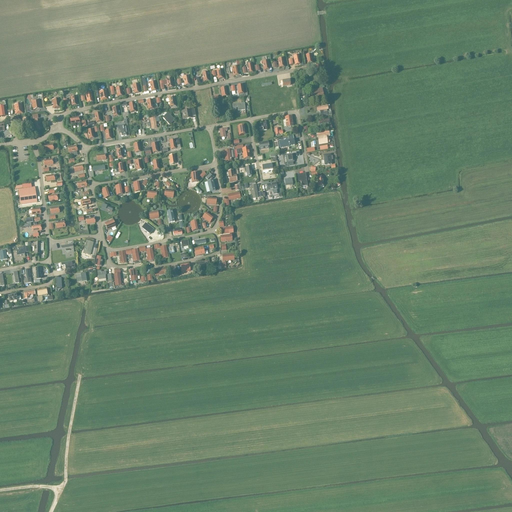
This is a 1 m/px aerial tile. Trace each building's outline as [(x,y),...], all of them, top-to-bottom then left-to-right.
[(322,90),(311,91),(313,101),(323,100),(322,90)] [(101,101),(108,100),(106,91),(99,92),(101,101)] [(33,110),(40,109),(39,100),(32,102),(33,110)] [(59,100),(52,101),(53,105),(53,104),(54,106),(53,106),(53,109),(60,108),(59,100)] [(326,106),(316,108),(317,112),(320,111),(321,117),(328,115),(327,110),(328,110),(327,106),(326,106)] [(200,109),(202,116),(209,115),(208,107),(200,109)] [(183,120),(191,118),(190,111),(182,112),(183,120)] [(168,113),(163,118),(169,126),(173,122),(172,122),(174,120),(171,117),(169,115),(168,113)] [(150,121),(148,122),(148,123),(150,123),(151,128),(156,128),(155,123),(159,122),(158,118),(150,119),(150,121)] [(123,126),(118,127),(119,134),(121,134),(121,137),(126,136),(126,133),(124,133),(123,126)] [(245,126),(237,127),(238,132),(239,136),(246,135),(246,131),(245,126)] [(322,133),(317,133),(318,138),(319,144),(327,143),(330,142),(329,137),(329,136),(329,132),(322,133)] [(243,146),(234,147),(235,150),(236,150),(237,156),(243,155),(244,160),(250,159),(249,149),(243,149),(243,146)] [(330,155),(323,156),(324,166),(331,165),(331,161),(332,160),(332,156),(330,157),(330,155)] [(233,171),(228,172),(229,177),(230,183),(237,182),(236,176),(234,176),(233,171)] [(199,182),(198,173),(191,174),(192,183),(199,182)] [(305,174),(297,175),(298,182),(301,182),(302,184),(302,187),(307,186),(307,183),(305,174)] [(207,183),(204,183),(207,193),(210,192),(215,191),(212,181),(207,182),(207,183)] [(133,184),(134,193),(142,192),(140,182),(133,184)] [(276,184),(267,185),(268,191),(272,191),(273,194),(277,194),(276,190),(277,190),(276,184)] [(256,185),(250,186),(252,198),(258,197),(256,185)] [(122,186),(115,187),(117,196),(123,194),(122,186)] [(34,188),(19,191),(21,205),(36,203),(34,188)] [(108,189),(101,191),(104,199),(111,197),(108,189)] [(150,220),(158,219),(157,212),(149,214),(150,220)] [(202,218),(210,224),(214,218),(207,212),(202,218)] [(107,231),(116,227),(113,221),(105,224),(107,231)] [(199,230),(197,221),(190,223),(192,232),(199,230)] [(145,224),(141,229),(150,235),(154,230),(145,224)] [(137,230),(132,232),(136,242),(141,239),(137,230)] [(31,245),(31,247),(34,247),(34,254),(40,254),(40,251),(43,251),(43,244),(40,244),(34,244),(34,245),(31,245)] [(63,254),(73,252),(72,245),(62,247),(63,254)] [(25,247),(16,249),(17,256),(25,255),(24,253),(26,252),(29,252),(28,247),(25,247)] [(195,250),(196,256),(204,255),(202,248),(195,250)] [(209,262),(204,263),(196,264),(197,270),(210,269),(209,262)] [(189,264),(180,265),(181,273),(190,272),(189,265),(189,264)] [(177,266),(171,267),(172,277),(179,276),(178,270),(179,270),(179,267),(177,268),(177,266)] [(101,272),(97,272),(97,274),(98,280),(106,279),(105,276),(106,276),(106,273),(101,273),(101,272)] [(83,274),(76,276),(77,283),(87,282),(86,277),(85,274),(83,274)] [(34,291),(24,293),(25,300),(28,299),(29,301),(30,300),(31,300),(32,299),(32,298),(33,297),(32,296),(35,295),(34,291)]
